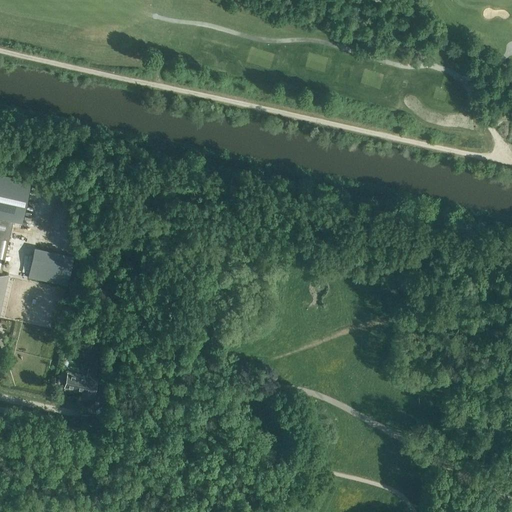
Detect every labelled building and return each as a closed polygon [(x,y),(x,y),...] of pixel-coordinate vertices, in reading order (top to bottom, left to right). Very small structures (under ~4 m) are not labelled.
[(0,272),(2,273),(13,220),(22,222),(31,180),(0,173),(0,272)] [(67,285),(73,256),(34,247),(28,277),(67,285)] [(0,311),(8,274),(2,273),(0,272),(0,311)] [(76,345),(92,349),(94,339),(78,335),(76,345)] [(69,346),(67,354),(75,356),(77,348),(69,346)] [(76,355),(88,358),(95,360),(97,351),(78,347),(76,355)] [(95,394),(98,379),(96,378),(97,371),(90,370),(89,376),(68,371),(66,378),(59,376),(57,384),(65,385),(64,387),(95,394)]
